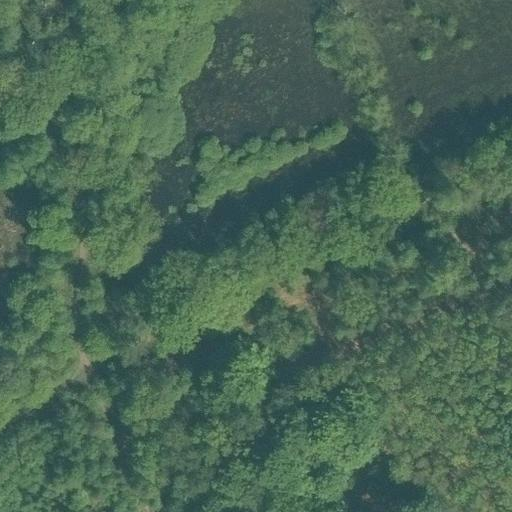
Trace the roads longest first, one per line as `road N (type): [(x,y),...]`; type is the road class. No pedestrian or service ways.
road 1 (track): [(84,367),(177,328),(306,256),(511,189)]
road 2 (track): [(152,511),(84,367)]
